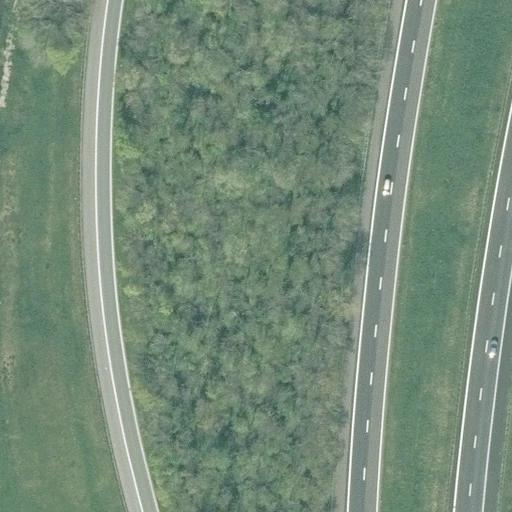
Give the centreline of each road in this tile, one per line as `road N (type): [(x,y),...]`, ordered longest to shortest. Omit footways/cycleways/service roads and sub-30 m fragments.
road 1 (motorway): [(423,0),(378,275),(357,511)]
road 2 (motorway): [(115,0),(104,115),(107,280),(149,511)]
road 3 (motorway): [(467,511),(511,193)]
